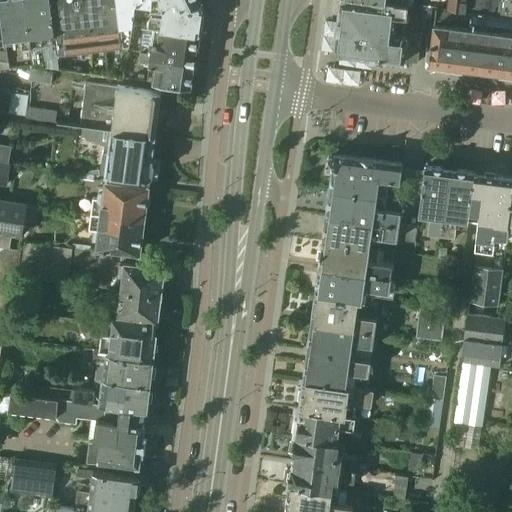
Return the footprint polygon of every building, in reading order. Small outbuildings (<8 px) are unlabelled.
[(24,0),(0,0),(4,36),(5,39),(22,36),(20,42),(21,49),(31,48),(30,35),(24,0)] [(40,40),(37,34),(54,32),(50,0),(24,0),(30,35),(31,48),(33,64),(43,63),(40,40)] [(118,0),(50,0),(54,32),(57,52),(123,44),(118,0)] [(200,33),(201,25),(202,9),(202,7),(198,0),(118,0),(123,44),(129,45),(133,13),(148,15),(147,26),(159,28),(198,32),(200,33)] [(341,0),(338,23),(405,31),(409,3),(387,0),(341,0)] [(511,0),(448,0),(448,6),(511,13),(511,0)] [(511,13),(448,6),(447,12),(436,10),(430,61),(429,64),(429,65),(430,66),(431,67),(448,69),(448,68),(463,70),(464,66),(500,71),(499,74),(511,76),(511,13)] [(338,23),(335,45),(341,52),(404,60),(406,41),(407,38),(407,32),(405,31),(338,23)] [(200,36),(198,35),(198,32),(159,28),(147,26),(143,26),(140,51),(144,51),(156,53),(194,58),(196,46),(199,46),(200,36)] [(406,41),(404,60),(418,62),(421,40),(407,38),(406,41)] [(0,51),(0,69),(8,69),(6,52),(0,51)] [(195,71),(193,70),(194,58),(156,53),(144,51),(140,51),(139,61),(143,61),(144,59),(150,60),(149,66),(155,66),(153,80),(191,86),(191,81),(194,81),(195,71)] [(32,67),(30,78),(52,81),(53,70),(32,67)] [(80,124),(104,127),(155,134),(160,91),(86,81),(80,124)] [(111,144),(107,172),(158,179),(160,160),(152,159),(155,134),(104,127),(80,124),(79,134),(97,142),(111,144)] [(327,167),(333,168),(330,189),(377,195),(387,196),(389,178),(400,180),(403,163),(335,154),(335,157),(329,156),(327,167)] [(442,237),(445,216),(451,169),(426,166),(425,170),(410,168),(406,199),(421,201),(420,212),(434,214),(433,218),(431,218),(429,235),(442,237)] [(455,221),(456,217),(469,219),(470,214),(475,172),(451,169),(445,216),(442,237),(455,238),(457,221),(455,221)] [(9,174),(0,172),(0,182),(7,184),(9,174)] [(475,172),(470,214),(479,216),(479,218),(475,245),(494,248),(496,230),(508,231),(509,222),(511,198),(511,176),(485,173),(485,174),(475,172)] [(97,212),(101,213),(145,218),(149,186),(105,180),(104,188),(100,188),(97,212)] [(387,196),(377,195),(330,189),(327,214),(374,221),(400,224),(404,198),(387,196)] [(22,235),(27,203),(0,198),(0,244),(11,246),(13,233),(22,235)] [(140,254),(145,218),(101,213),(97,212),(93,239),(98,239),(97,248),(140,254)] [(417,226),(419,214),(411,213),(409,225),(417,226)] [(374,221),(327,214),(323,241),(386,249),(388,237),(398,238),(400,224),(374,221)] [(417,227),(408,226),(406,240),(415,241),(417,227)] [(0,354),(2,340),(0,339),(0,330),(9,272),(69,281),(74,247),(73,247),(22,240),(20,248),(11,246),(0,244),(0,354)] [(386,249),(323,241),(320,267),(392,276),(394,262),(385,261),(386,249)] [(447,257),(448,247),(440,246),(440,250),(439,256),(447,257)] [(94,285),(108,287),(117,288),(161,294),(164,267),(137,264),(138,257),(123,255),(99,251),(94,285)] [(470,301),(498,305),(502,269),(475,265),(470,301)] [(320,267),(316,292),(364,298),(376,300),(377,289),(390,291),(392,276),(320,267)] [(161,294),(117,288),(108,287),(105,303),(115,304),(113,315),(132,318),(131,330),(154,333),(155,321),(157,321),(161,294)] [(312,322),(371,330),(377,331),(379,315),(378,314),(379,301),(376,300),(364,298),(316,292),(312,322)] [(448,305),(456,306),(458,293),(450,292),(448,305)] [(441,339),(446,310),(422,307),(417,336),(441,339)] [(511,319),(506,318),(468,313),(461,361),(499,366),(505,327),(511,327),(511,319)] [(113,315),(111,336),(101,335),(100,350),(109,351),(153,358),(156,334),(154,333),(131,330),(132,318),(113,315)] [(371,330),(312,322),(308,350),(368,358),(370,343),(375,344),(377,331),(371,330)] [(150,382),(153,358),(109,351),(100,350),(94,349),(93,360),(98,361),(96,375),(105,377),(150,382)] [(368,358),(308,350),(305,379),(364,388),(367,388),(371,358),(368,358)] [(435,373),(431,397),(444,399),(447,375),(435,373)] [(146,409),(150,382),(105,377),(103,394),(95,392),(95,389),(74,386),(73,399),(99,403),(144,409),(146,409)] [(305,379),(301,407),(347,413),(353,414),(355,400),(372,403),(374,389),(367,388),(364,388),(305,379)] [(142,424),(144,409),(99,403),(73,399),(11,391),(9,409),(57,415),(60,421),(76,423),(77,417),(97,420),(94,440),(91,439),(89,459),(139,465),(144,424),(142,424)] [(347,413),(301,407),(299,418),(296,417),(294,430),(297,430),(297,436),(338,442),(340,426),(355,428),(357,415),(353,414),(347,413)] [(428,436),(438,437),(439,427),(429,426),(428,436)] [(357,457),(338,454),(339,442),(338,442),(297,436),(296,439),(291,438),(289,450),(295,451),(293,460),(336,466),(356,469),(357,457)] [(15,457),(11,490),(52,495),(56,462),(15,457)] [(336,466),(293,460),(292,468),(287,467),(285,480),(290,481),(290,484),(332,490),(333,490),(334,479),(354,482),(356,469),(336,466)] [(78,491),(75,507),(106,511),(132,511),(137,477),(78,469),(77,477),(92,479),(92,485),(88,485),(86,486),(79,485),(78,491)] [(289,489),(286,511),(290,511),(352,511),(354,505),(346,504),(347,493),(333,490),(332,490),(290,484),(289,489)]
